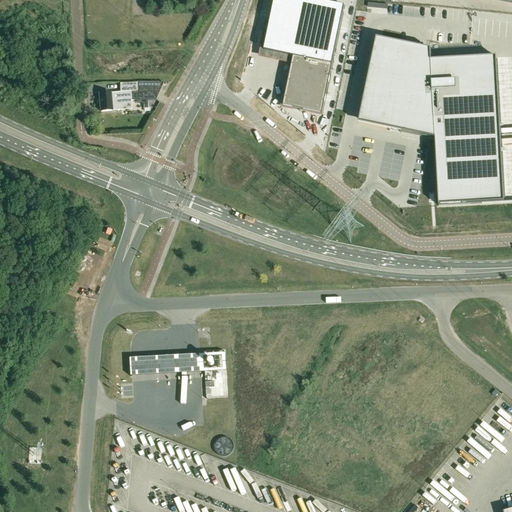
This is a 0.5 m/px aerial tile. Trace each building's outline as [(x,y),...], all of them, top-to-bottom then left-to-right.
[(273,0),(267,32),(263,51),(293,57),(291,66),(284,101),(283,107),(293,109),(303,111),(321,115),(322,115),(345,6),(315,0),(273,0)] [(377,38),(359,124),(435,140),(439,207),(505,204),(497,58),(431,61),(431,50),(419,47),(377,38)] [(123,92),(118,92),(110,93),(99,93),(101,111),(112,111),(111,110),(132,109),(131,100),(143,99),(156,99),(161,87),(160,87),(161,84),(149,83),(144,83),(144,82),(122,83),(122,92),(123,92)] [(226,353),(129,359),(130,377),(227,371),(226,353)] [(231,448),(221,447),(219,458),(231,460),(231,448)]
